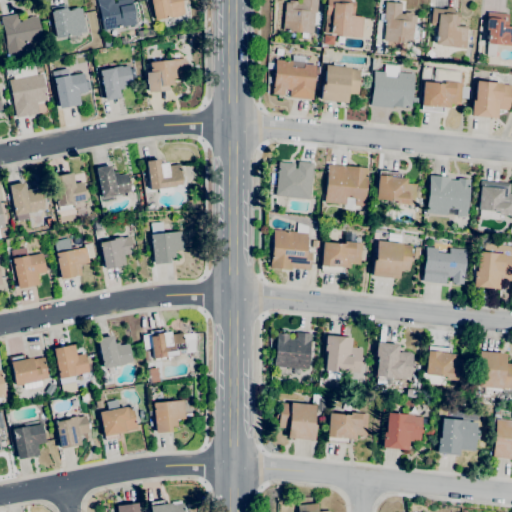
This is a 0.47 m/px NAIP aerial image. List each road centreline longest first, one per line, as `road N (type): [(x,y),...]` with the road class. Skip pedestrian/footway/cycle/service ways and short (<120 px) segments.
road 1 (residential): [(0,495),(165,466),(261,468),(511,497)]
road 2 (residential): [(0,159),(117,135),(232,126),(511,151)]
road 3 (residential): [(0,324),(205,294),(511,323)]
road 4 (tertiary): [(231,0),(233,511)]
